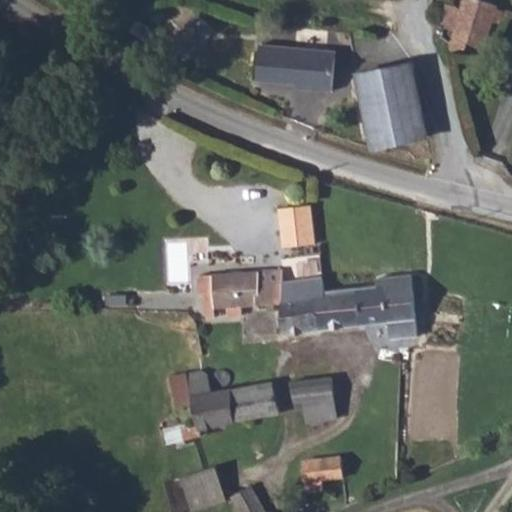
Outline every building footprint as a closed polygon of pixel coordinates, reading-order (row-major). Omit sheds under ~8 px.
[(457,30),(453,41),(470,46),(481,50),(496,7),(476,0),(466,0),(462,10),(457,30)] [(442,26),(457,30),(462,10),(447,6),(442,26)] [(216,27),(203,11),(171,36),(183,52),(216,27)] [(321,45),(322,30),(304,28),(303,43),(321,45)] [(453,41),(450,49),(467,54),(470,46),(453,41)] [(261,42),(255,75),(296,79),(295,86),(331,91),(335,51),(261,42)] [(409,58),(355,72),(371,144),(425,132),(409,58)] [(277,207),(279,233),(289,233),(290,247),(312,246),(309,205),(277,207)] [(289,233),(279,233),(280,249),(290,247),(289,233)] [(199,298),(203,311),(213,311),(226,310),(226,320),(239,319),(240,309),(281,308),(282,334),(321,332),(319,294),(323,294),(321,280),(280,282),(279,270),(195,275),(197,298),(199,298)] [(323,294),(319,294),(321,332),(386,323),(390,340),(418,336),(409,278),(383,282),(383,287),(323,294)] [(213,311),(203,311),(204,321),(214,320),(213,311)] [(278,416),(273,385),(212,397),(206,379),(200,373),(186,377),(195,409),(185,411),(187,426),(183,427),(187,444),(204,443),(202,433),(278,416)] [(324,380),(293,385),(296,412),(304,412),(305,426),(338,421),(334,379),(324,380)] [(343,460),(301,465),(305,493),(324,492),(323,481),(346,480),(343,460)] [(213,470),(180,477),(188,511),(190,511),(222,504),(213,470)] [(263,511),(251,490),(230,502),(235,511),(263,511)]
